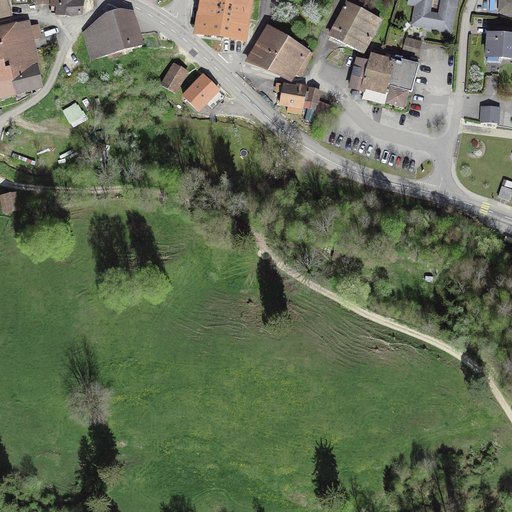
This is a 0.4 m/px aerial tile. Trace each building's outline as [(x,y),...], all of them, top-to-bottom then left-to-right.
[(6,0),(0,0),(0,17),(10,16),(6,0)] [(72,16),(80,15),(82,2),(77,2),(77,0),(72,0),(72,1),(63,0),(60,0),(58,15),(72,16)] [(201,0),(196,34),(244,41),(250,0),(201,0)] [(455,0),(408,0),(408,5),(416,7),(412,26),(449,33),(455,0)] [(511,0),(500,0),(500,11),(511,11),(511,0)] [(381,21),(348,5),(331,37),(363,54),(381,21)] [(137,30),(136,30),(132,14),(118,12),(107,15),(88,30),(96,58),(107,56),(127,50),(128,52),(130,52),(131,51),(132,49),(142,47),(137,30)] [(26,22),(0,29),(0,51),(4,71),(10,70),(15,95),(41,88),(30,38),(38,36),(36,29),(28,31),(26,22)] [(248,60),(283,75),(292,77),(295,71),(301,75),(313,54),(268,27),(248,60)] [(511,28),(489,27),(487,61),(501,61),(501,58),(511,58),(511,28)] [(402,53),(416,58),(421,42),(406,38),(402,53)] [(10,70),(4,71),(0,51),(0,98),(15,95),(10,70)] [(411,93),(419,64),(393,57),(392,62),(370,57),(368,63),(358,60),(350,87),(364,91),(365,88),(384,93),(385,90),(389,92),(386,104),(404,109),(409,92),(411,93)] [(161,85),(175,93),(187,74),(173,67),(161,85)] [(187,80),(180,92),(184,95),(201,76),(196,71),(187,80)] [(203,79),(185,98),(198,110),(216,93),(203,79)] [(303,108),(306,90),(304,90),(305,88),(297,86),(296,88),(284,86),(280,104),(303,108)] [(316,104),(319,94),(309,92),(306,102),(316,104)] [(314,113),(325,118),(330,106),(318,101),(314,113)] [(76,102),(64,110),(71,122),(83,114),(76,102)] [(483,108),(482,123),(497,124),(498,108),(483,108)] [(511,191),(511,190),(502,187),(498,197),(509,201),(511,191)] [(4,213),(18,210),(15,194),(1,197),(4,213)] [(338,246),(335,260),(348,263),(351,249),(338,246)]
